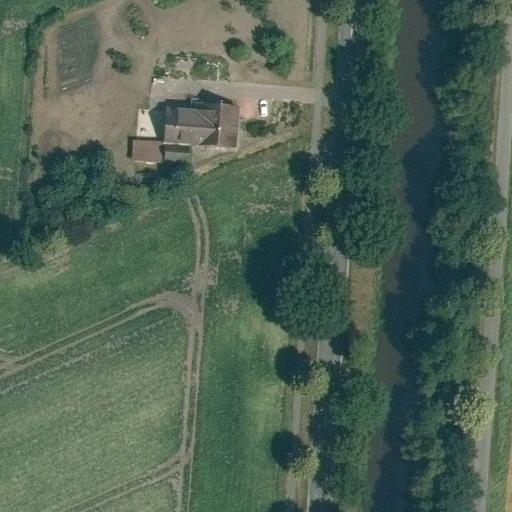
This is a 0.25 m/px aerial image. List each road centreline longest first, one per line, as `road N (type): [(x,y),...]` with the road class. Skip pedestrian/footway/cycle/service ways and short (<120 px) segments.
road 1 (tertiary): [(319,511),(353,0)]
road 2 (residential): [(478,511),(511,38)]
